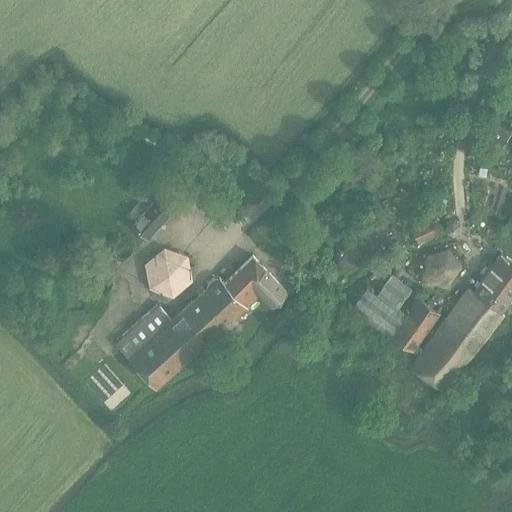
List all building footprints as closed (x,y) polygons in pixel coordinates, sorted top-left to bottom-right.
[(491,122),(487,143),(507,147),(510,125),(491,122)] [(182,201),(160,181),(152,190),(160,197),(133,226),(148,239),(182,201)] [(418,239),(440,236),(438,220),(415,222),(418,239)] [(119,259),(122,259),(125,259),(128,258),(130,256),(131,254),(132,251),(132,248),(131,245),(130,243),(127,241),(125,240),(122,240),(119,241),(117,242),(115,245),(114,247),(113,250),(114,253),(115,255),(117,257),(119,259)] [(444,245),(430,261),(451,279),(465,263),(444,245)] [(146,263),(149,288),(172,296),(193,281),(188,256),(165,247),(146,263)] [(511,260),(501,253),(491,266),(473,291),(469,288),(411,367),(440,389),(503,312),(500,310),(509,299),(510,301),(511,298),(511,260)] [(272,304),(286,291),(253,255),(225,283),(219,277),(214,277),(208,283),(207,288),(171,319),(159,305),(116,344),(155,387),(202,346),(204,349),(208,346),(205,343),(220,330),(223,334),(237,321),(234,318),(261,293),(272,304)] [(99,279),(103,280),(107,280),(111,279),(114,277),(116,273),(116,270),(116,266),(114,262),(111,260),(107,258),(103,258),(100,260),(96,262),(94,265),(94,269),(94,273),(96,276),(99,279)] [(401,304),(414,285),(392,271),(380,290),(401,304)] [(393,332),(403,315),(370,295),(360,312),(393,332)] [(440,313),(419,297),(392,334),(412,350),(440,313)]
